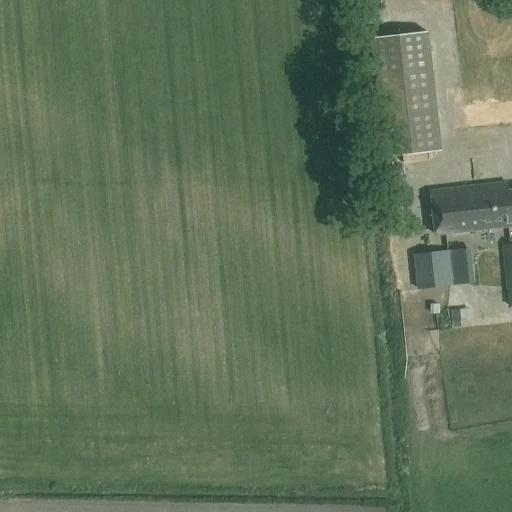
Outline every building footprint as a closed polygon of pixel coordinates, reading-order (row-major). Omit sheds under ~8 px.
[(427,32),(371,38),(385,157),(440,151),(427,32)] [(436,235),(510,227),(509,212),(511,211),(511,190),(508,191),(507,183),(431,191),(436,235)] [(506,287),(511,286),(511,246),(502,248),(506,287)] [(418,288),(452,284),(448,251),(414,255),(418,288)] [(411,313),(423,311),(420,296),(409,298),(411,313)] [(457,319),(471,316),(469,303),(454,306),(457,319)]
